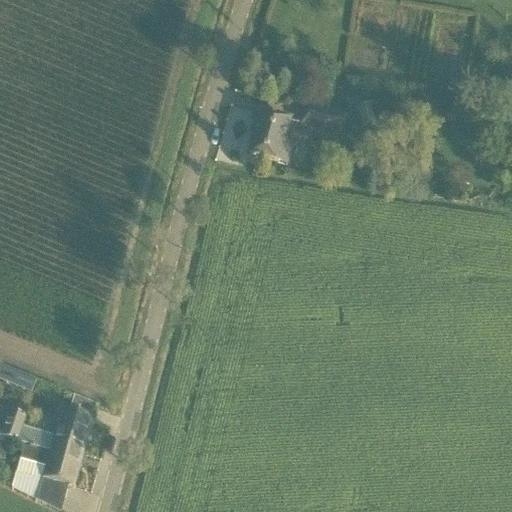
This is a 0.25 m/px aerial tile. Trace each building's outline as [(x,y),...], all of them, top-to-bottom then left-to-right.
[(344,119),(307,108),(301,128),(339,139),(344,119)] [(279,119),(260,114),(248,155),(267,161),(276,163),(288,166),(293,147),(281,144),(287,121),(279,119)] [(36,381),(24,376),(0,366),(0,382),(30,395),(36,381)] [(0,439),(10,443),(18,445),(27,419),(0,409),(0,439)] [(48,459),(62,463),(66,449),(83,454),(92,420),(73,414),(61,411),(49,456),(48,459)] [(0,458),(4,460),(10,443),(0,439),(0,458)] [(49,456),(23,448),(19,462),(15,475),(42,483),(39,494),(63,501),(67,488),(73,489),(83,454),(66,449),(62,463),(48,459),(49,456)]
